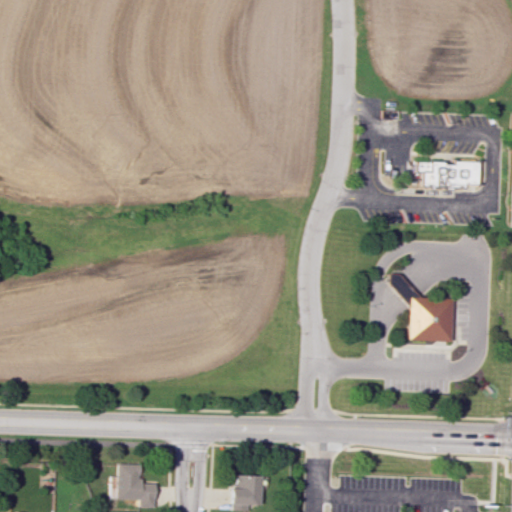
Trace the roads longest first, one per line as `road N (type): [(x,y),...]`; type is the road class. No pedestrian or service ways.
road 1 (secondary): [(0,420),(511,434)]
road 2 (residential): [(339,0),(335,154),(304,259),(311,343)]
